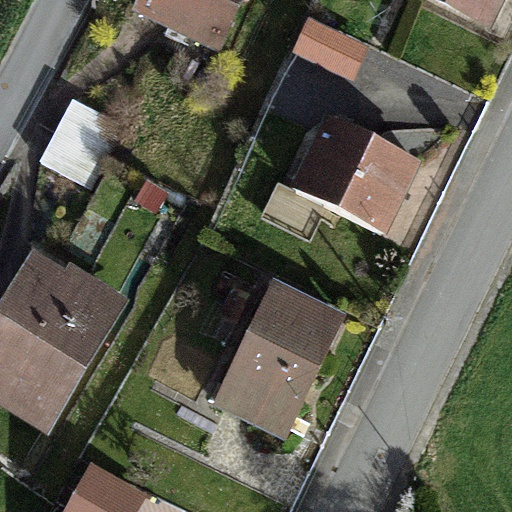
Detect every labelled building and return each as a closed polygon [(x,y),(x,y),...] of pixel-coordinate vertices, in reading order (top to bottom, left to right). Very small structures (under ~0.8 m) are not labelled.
[(142,0),(138,11),(215,45),(235,0),(142,0)] [(438,0),(483,22),(493,0),(438,0)] [(73,101),(57,132),(105,157),(121,126),(73,101)] [(413,160),(329,120),(294,192),(379,232),(413,160)] [(105,157),(57,132),(40,163),(89,188),(105,157)] [(0,319),(0,397),(42,423),(114,304),(70,278),(65,286),(32,267),(0,319)] [(273,288),(216,406),(282,437),(339,319),(273,288)]
